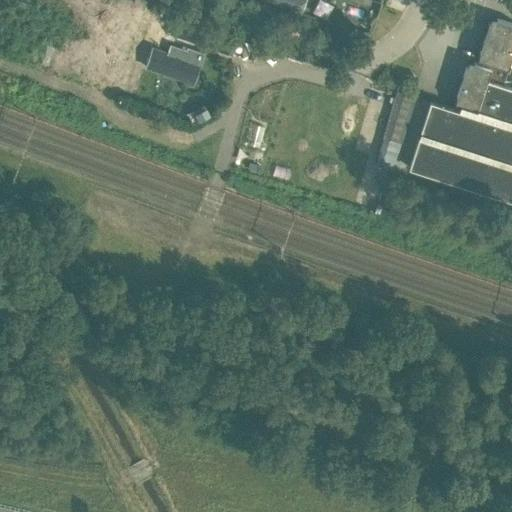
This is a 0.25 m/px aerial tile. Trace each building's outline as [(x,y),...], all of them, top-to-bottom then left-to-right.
[(261,0),(302,13),(306,0),(261,0)] [(181,16),(175,35),(206,46),(212,28),(181,16)] [(511,86),(503,84),(511,55),(511,22),(491,16),(476,63),(468,60),(452,107),(430,100),(408,167),(511,200),(511,86)] [(186,50),(170,44),(168,52),(152,47),(145,66),(193,82),(203,53),(187,48),(186,50)] [(405,143),(418,96),(396,90),(383,137),(405,143)]
